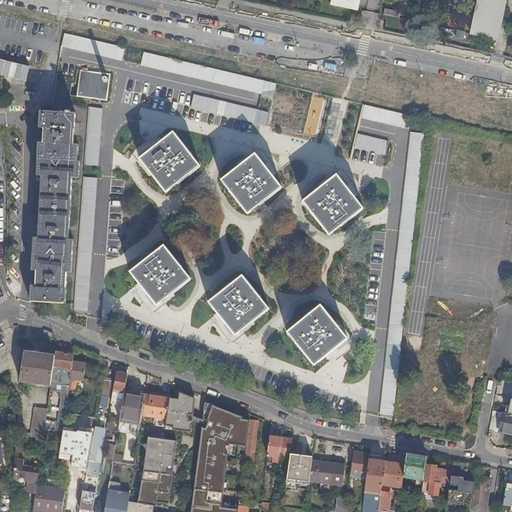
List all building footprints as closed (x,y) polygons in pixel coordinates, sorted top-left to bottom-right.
[(356,11),(358,0),(332,0),(331,6),(356,11)] [(476,0),(470,35),(498,41),(506,0),(476,0)] [(63,44),(271,95),(273,82),(65,32),(63,44)] [(110,74),(79,70),(76,97),(106,101),(110,74)] [(134,93),(268,125),(269,112),(152,84),(138,80),(134,93)] [(406,129),(410,116),(366,105),(362,119),(406,129)] [(74,115),(52,114),(51,120),(74,123),(74,115)] [(41,175),(40,207),(47,206),(51,120),(40,118),(39,129),(45,129),(44,145),(39,144),(38,175),(41,175)] [(73,145),(74,123),(51,120),(47,206),(45,255),(43,302),(65,303),(66,273),(71,273),(71,240),(68,240),(70,178),(77,178),(78,146),(73,145)] [(199,166),(172,133),(161,141),(151,149),(139,158),(166,192),(199,166)] [(380,416),(394,418),(398,387),(424,138),(424,134),(410,133),(380,416)] [(387,155),(390,142),(358,134),(355,147),(387,155)] [(148,145),(151,149),(161,141),(158,138),(148,145)] [(255,153),(221,180),(247,213),(280,187),(255,153)] [(336,175),(302,201),(329,235),(362,208),(353,197),(345,186),(336,175)] [(143,178),(133,188),(144,199),(154,189),(143,178)] [(345,186),(353,197),(357,193),(349,183),(345,186)] [(34,238),(33,255),(45,255),(47,206),(40,207),(39,238),(34,238)] [(142,262),(130,271),(157,305),(191,279),(164,246),(152,255),(142,262)] [(139,258),(142,262),(152,255),(149,251),(139,258)] [(31,302),(43,302),(45,255),(33,255),(33,270),(37,271),(36,286),(32,286),(31,302)] [(242,276),(209,302),(235,335),(268,309),(242,276)] [(319,305),(286,332),(314,366),(346,338),(319,305)] [(55,356),(24,351),(20,383),(50,388),(55,356)] [(58,422),(46,420),(45,430),(63,432),(69,392),(73,362),(74,355),(59,352),(59,354),(56,354),(50,392),(62,394),(58,422)] [(76,380),(83,381),(86,364),(73,362),(69,392),(71,393),(72,388),(75,389),(76,380)] [(113,390),(124,393),(125,391),(127,374),(116,372),(113,390)] [(110,396),(113,381),(104,379),(101,394),(110,396)] [(111,403),(122,405),(124,393),(113,390),(111,403)] [(145,394),(125,391),(124,393),(122,405),(119,422),(132,424),(140,425),(141,416),(145,394)] [(179,399),(169,398),(166,420),(165,429),(191,432),(193,420),(188,418),(189,415),(193,415),(195,398),(179,392),(179,399)] [(169,398),(145,394),(141,416),(166,420),(166,419),(169,398)] [(110,397),(101,395),(99,405),(108,407),(110,397)] [(59,410),(60,400),(52,399),(51,409),(59,410)] [(246,446),(249,420),(242,419),(243,416),(205,402),(203,419),(208,421),(205,428),(202,427),(190,511),(238,511),(238,509),(229,508),(221,507),(224,490),(225,481),(226,470),(227,460),(229,444),(238,445),(246,446)] [(31,433),(16,432),(16,433),(15,446),(30,447),(42,449),(45,430),(46,420),(48,409),(35,407),(31,433)] [(500,430),(504,412),(493,410),(489,428),(500,430)] [(505,413),(504,412),(500,430),(500,431),(511,433),(511,414),(507,413),(505,413)] [(246,450),(239,505),(248,506),(258,424),(250,423),(246,450)] [(138,438),(140,425),(132,424),(131,432),(138,438)] [(105,428),(95,426),(93,436),(90,454),(96,456),(97,451),(101,452),(105,428)] [(278,457),(279,457),(281,437),(269,436),(267,455),(273,455),(272,462),(277,463),(278,457)] [(163,439),(148,437),(137,503),(154,506),(168,508),(171,484),(175,477),(172,475),(177,441),(163,439)] [(287,458),(287,460),(289,460),(290,455),(292,439),(281,437),(279,457),(284,457),(287,458)] [(106,460),(124,462),(125,455),(115,454),(117,445),(108,444),(106,460)] [(99,472),(102,452),(101,452),(97,451),(96,456),(90,454),(88,463),(90,464),(89,469),(87,469),(87,470),(99,472)] [(350,479),(366,480),(369,455),(353,452),(350,479)] [(419,479),(423,480),(426,456),(406,453),(405,464),(403,477),(416,479),(416,483),(419,484),(419,479)] [(287,478),(309,481),(311,462),(312,457),(290,455),(289,460),(287,478)] [(386,457),(369,455),(366,480),(361,511),(377,511),(378,511),(381,491),(381,488),(385,462),(386,457)] [(24,478),(24,480),(28,481),(27,492),(35,493),(39,469),(30,467),(30,468),(23,467),(23,460),(15,459),(13,479),(19,480),(20,477),(24,478)] [(470,504),(473,482),(462,480),(463,478),(464,478),(466,463),(453,461),(452,471),(450,483),(450,484),(458,485),(457,491),(449,490),(447,502),(463,504),(463,502),(470,504)] [(334,464),(311,462),(309,481),(332,483),(334,464)] [(396,493),(400,494),(403,477),(405,464),(385,462),(381,488),(383,488),(384,485),(396,487),(396,490),(397,490),(396,493)] [(345,465),(334,464),(332,483),(342,484),(345,465)] [(438,490),(439,482),(441,470),(437,469),(437,466),(427,464),(423,487),(438,490)] [(439,482),(450,483),(452,471),(441,470),(439,482)] [(485,511),(490,479),(474,477),(473,482),(470,504),(469,511),(479,511),(485,511)] [(126,511),(128,501),(129,492),(119,491),(120,484),(109,482),(104,511),(126,511)] [(511,511),(511,483),(507,482),(503,505),(510,506),(509,511),(511,511)] [(33,511),(62,511),(66,489),(37,484),(33,511)] [(92,511),(95,493),(83,490),(79,511),(83,511),(83,509),(88,510),(87,511),(92,511)] [(389,492),(381,491),(378,511),(386,511),(389,492)] [(0,494),(0,511),(11,511),(12,495),(0,494)] [(337,497),(336,511),(339,511),(345,511),(347,498),(337,497)] [(152,511),(154,506),(137,503),(128,501),(126,511),(152,511)]
